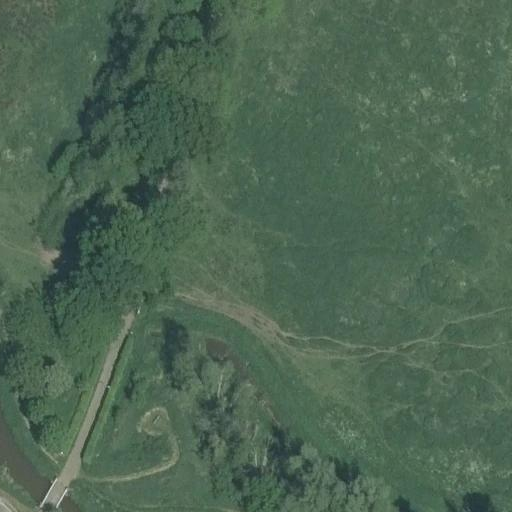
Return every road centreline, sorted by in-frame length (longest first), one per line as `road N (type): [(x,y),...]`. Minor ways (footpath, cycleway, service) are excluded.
road 1 (unclassified): [(46,511),(71,467),(126,313),(222,0)]
road 2 (track): [(0,303),(25,412),(43,447),(71,467)]
